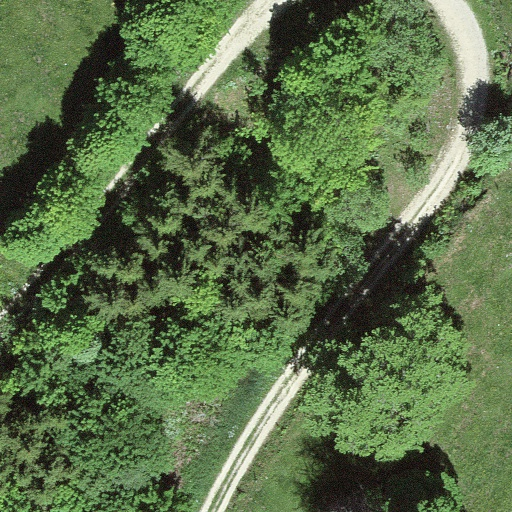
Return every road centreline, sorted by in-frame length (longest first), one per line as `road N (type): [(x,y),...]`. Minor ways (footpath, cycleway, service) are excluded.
road 1 (track): [(435,0),(472,40),(468,153),(345,309),(214,511)]
road 2 (track): [(0,337),(265,0)]
